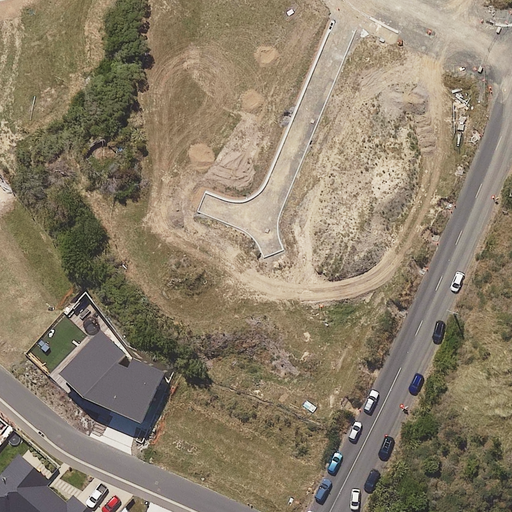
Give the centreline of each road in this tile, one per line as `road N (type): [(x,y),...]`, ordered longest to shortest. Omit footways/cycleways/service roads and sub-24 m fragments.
road 1 (tertiary): [(330,511),(511,113)]
road 2 (residential): [(230,511),(55,430),(0,382)]
road 3 (residential): [(252,215),(274,191),(361,0)]
road 4 (residential): [(383,0),(511,50)]
